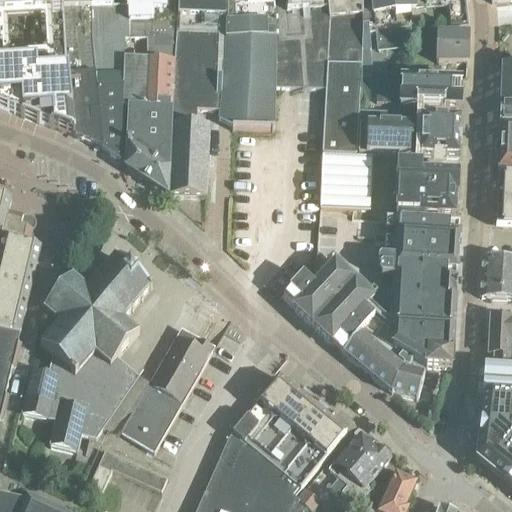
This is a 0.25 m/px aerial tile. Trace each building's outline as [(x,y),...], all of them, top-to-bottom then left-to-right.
[(0,0),(0,108),(75,134),(69,78),(65,46),(64,18),(64,0),(0,0)] [(64,0),(64,18),(65,46),(69,78),(75,134),(75,139),(102,152),(92,18),(91,0),(64,0)] [(91,0),(92,18),(102,152),(121,163),(122,144),(128,63),(129,43),(132,43),(130,0),(91,0)] [(130,0),(132,43),(129,43),(128,63),(149,64),(150,0),(130,0)] [(178,0),(150,0),(149,64),(175,66),(177,42),(178,0)] [(178,0),(177,42),(199,43),(199,66),(222,67),(223,63),(224,29),(224,0),(178,0)] [(274,0),(224,0),(224,29),(223,63),(276,63),(274,0)] [(274,0),(276,63),(275,92),(324,93),(325,67),(324,0),(274,0)] [(324,0),(325,67),(324,93),(325,93),(326,69),(361,69),(361,68),(360,68),(360,66),(360,47),(359,0),(324,0)] [(359,0),(360,47),(360,66),(360,68),(361,68),(362,38),(376,36),(378,55),(399,53),(394,0),(359,0)] [(426,12),(424,0),(394,0),(399,53),(402,53),(406,53),(405,47),(410,47),(411,28),(412,15),(412,14),(417,13),(417,12),(426,12)] [(447,7),(445,0),(424,0),(426,12),(426,9),(439,8),(447,13),(447,7)] [(467,0),(445,0),(447,7),(447,13),(449,32),(469,30),(469,26),(467,5),(468,5),(467,0)] [(426,14),(412,15),(411,28),(427,26),(426,14)] [(438,35),(436,67),(469,67),(470,61),(470,52),(470,42),(469,36),(438,35)] [(128,63),(122,144),(128,144),(125,163),(125,171),(169,199),(175,74),(175,66),(149,64),(128,63)] [(222,67),(219,115),(219,122),(233,130),(233,131),(233,134),(234,134),(235,134),(235,133),(272,134),(272,135),(274,135),(275,92),(276,63),(223,63),(222,67)] [(175,74),(169,199),(206,201),(210,129),(196,129),(196,114),(219,115),(222,67),(199,66),(175,66),(175,74)] [(326,69),(325,93),(322,157),(359,158),(360,128),(361,69),(326,69)] [(511,69),(502,69),(500,128),(511,128),(511,69)] [(362,81),(361,114),(374,115),(374,84),(374,81),(362,81)] [(377,84),(377,106),(379,106),(394,107),(395,84),(395,83),(377,82),(377,84)] [(426,112),(460,113),(461,96),(461,86),(401,84),(400,111),(418,111),(426,112)] [(422,135),(411,134),(409,158),(421,158),(421,160),(458,162),(458,156),(459,142),(459,127),(459,125),(422,124),(422,131),(422,135)] [(411,129),(360,128),(359,158),(409,160),(409,159),(409,158),(411,134),(411,129)] [(511,128),(500,128),(498,174),(500,174),(499,179),(501,179),(511,179),(511,128)] [(322,160),(320,213),(353,214),(358,214),(370,215),(372,175),(372,162),(322,160)] [(396,196),(398,196),(397,211),(396,220),(396,224),(400,224),(425,225),(425,222),(425,220),(429,220),(451,221),(454,218),(454,199),(456,199),(457,178),(426,177),(423,177),(424,174),(424,172),(416,171),(397,171),(397,174),(397,179),(396,193),(396,196)] [(511,179),(501,179),(500,224),(511,224),(511,179)] [(23,501),(1,496),(0,495),(0,421),(18,344),(40,252),(28,249),(32,233),(24,220),(7,216),(10,204),(0,201),(0,511),(64,511),(26,495),(23,501)] [(375,241),(375,248),(399,249),(399,263),(381,262),(379,264),(378,271),(380,273),(379,279),(381,282),(398,282),(396,334),(395,353),(402,357),(412,363),(412,364),(413,363),(426,371),(443,372),(452,372),(453,356),(452,356),(453,335),(454,304),(456,304),(457,285),(456,285),(456,280),(456,275),(457,275),(459,240),(458,240),(459,231),(459,229),(425,227),(425,225),(400,224),(400,225),(386,224),(386,226),(400,226),(399,242),(375,241)] [(115,260),(87,292),(72,280),(43,315),(59,328),(41,349),(40,349),(53,360),(48,378),(31,375),(22,416),(22,418),(55,426),(49,450),(77,456),(81,440),(96,443),(102,434),(106,428),(139,381),(117,362),(139,337),(124,325),(152,291),(115,260)] [(303,280),(283,301),(294,312),(331,348),(332,347),(338,352),(343,358),(364,333),(386,347),(395,353),(396,334),(392,334),(392,333),(370,315),(362,308),(370,299),(335,269),(331,272),(318,260),(317,260),(314,281),(303,280)] [(511,265),(483,263),(481,301),(511,303),(511,265)] [(511,323),(491,322),(488,359),(495,360),(494,368),(509,369),(509,370),(511,370),(511,323)] [(386,347),(364,333),(343,358),(367,377),(386,347)] [(395,353),(386,347),(367,377),(390,396),(398,370),(409,373),(411,365),(412,364),(412,363),(402,357),(395,353)] [(151,408),(185,423),(209,369),(175,354),(151,408)] [(398,370),(390,396),(391,397),(418,404),(424,380),(408,375),(409,373),(398,370)] [(484,404),(482,418),(511,423),(511,422),(511,374),(485,373),(483,404),(484,404)] [(139,381),(106,428),(112,432),(117,432),(122,424),(136,412),(149,389),(139,381)] [(299,391),(296,396),(279,382),(230,442),(198,511),(258,511),(265,498),(268,488),(268,479),(326,413),(299,391)] [(333,419),(326,413),(268,479),(268,488),(265,498),(258,511),(304,511),(305,510),(297,504),(292,499),(299,492),(300,493),(346,437),(329,423),(333,419)] [(481,428),(476,465),(490,476),(498,483),(511,494),(511,438),(510,437),(510,432),(511,423),(482,418),(481,428)] [(210,477),(236,428),(227,423),(201,472),(210,477)] [(361,439),(329,475),(338,483),(329,493),(339,501),(354,483),(351,478),(373,449),(361,439)] [(339,501),(332,509),(336,511),(345,511),(352,505),(358,510),(370,496),(366,492),(390,464),(390,456),(384,451),(376,452),(373,449),(351,478),(354,483),(339,501)] [(105,456),(89,492),(102,497),(104,493),(112,475),(161,496),(167,483),(105,456)] [(396,478),(380,511),(406,511),(405,511),(416,487),(396,478)] [(297,504),(305,510),(306,511),(316,511),(321,506),(306,494),(297,504)]
